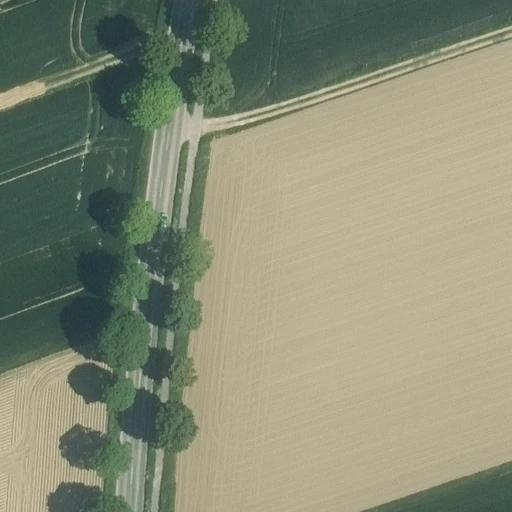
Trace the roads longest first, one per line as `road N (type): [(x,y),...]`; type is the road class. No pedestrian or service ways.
road 1 (secondary): [(192,0),(128,511)]
road 2 (track): [(173,125),(220,126),(511,32)]
road 3 (track): [(184,55),(133,47),(0,95)]
